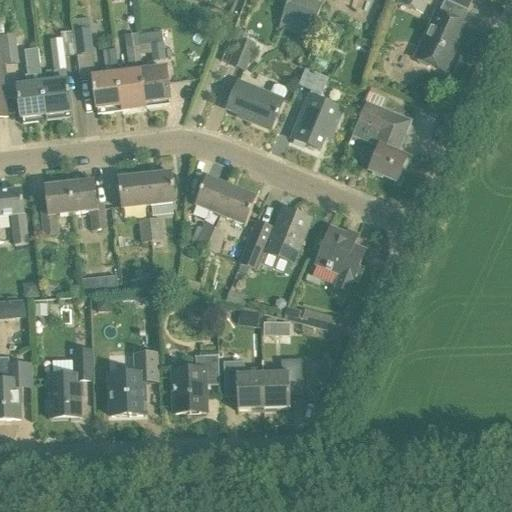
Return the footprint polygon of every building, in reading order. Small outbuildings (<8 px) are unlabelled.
[(309,40),(321,5),(306,0),(288,0),(278,30),(309,40)] [(464,26),(469,13),(446,3),(441,16),(437,15),(417,64),(450,77),(470,28),(464,26)] [(74,32),(77,58),(93,55),(88,19),(71,21),(73,33),(74,32)] [(64,59),(77,58),(74,32),(73,33),(60,34),(61,43),(49,45),(53,84),(42,85),(46,118),(71,115),(67,82),(64,59)] [(139,56),(140,56),(151,55),(152,62),(164,61),(161,32),(137,35),(139,56)] [(0,48),(2,66),(18,64),(14,35),(0,36),(0,48)] [(142,73),(140,56),(139,56),(137,35),(124,37),(129,74),(118,76),(117,76),(121,108),(145,105),(141,73),(142,73)] [(212,43),(199,39),(186,73),(200,78),(212,43)] [(245,72),(256,46),(240,39),(230,65),(245,72)] [(38,50),(24,52),(24,54),(27,77),(25,77),(26,87),(18,88),(22,121),(46,118),(42,85),(38,50)] [(117,76),(118,76),(115,51),(102,52),(105,77),(93,79),(97,111),(121,108),(117,76)] [(141,73),(145,105),(170,102),(166,70),(142,73),(141,73)] [(298,88),(311,93),(318,77),(305,72),(298,88)] [(269,95),(239,83),(227,112),(247,120),(246,122),(270,132),(283,101),(286,93),(285,89),(276,86),(273,87),(269,95)] [(0,92),(0,114),(11,115),(12,93),(0,92)] [(334,133),(343,112),(309,97),(291,140),(320,152),(329,131),(334,133)] [(400,149),(403,140),(379,130),(387,112),(366,103),(356,127),(376,135),(371,146),(379,149),(369,173),(396,184),(407,159),(393,154),(396,148),(400,149)] [(145,177),(148,208),(175,205),(172,174),(145,177)] [(121,211),(148,208),(145,177),(118,180),(121,211)] [(220,218),(232,189),(206,179),(195,208),(220,218)] [(69,186),(73,216),(89,214),(90,227),(91,233),(107,231),(103,206),(97,207),(94,183),(69,186)] [(55,218),(73,216),(69,186),(44,189),(47,212),(40,213),(43,238),(58,237),(55,218)] [(232,189),(220,218),(246,228),(257,199),(232,189)] [(29,245),(25,216),(22,191),(0,193),(0,219),(10,218),(13,247),(29,245)] [(294,266),(312,222),(282,210),(264,254),(294,266)] [(150,221),(152,244),(163,243),(161,220),(150,221)] [(141,246),(152,244),(150,221),(138,223),(141,246)] [(206,252),(215,231),(205,226),(201,235),(197,233),(192,246),(206,252)] [(358,285),(365,269),(359,267),(365,252),(354,247),(357,240),(330,229),(315,267),(340,277),(335,289),(348,294),(353,283),(358,285)] [(215,231),(206,252),(216,256),(225,235),(215,231)] [(240,308),(242,297),(232,294),(240,275),(235,273),(227,293),(229,293),(225,304),(240,308)] [(117,278),(96,280),(98,296),(119,294),(117,278)] [(197,293),(200,285),(185,281),(183,290),(197,293)] [(37,283),(23,284),(24,298),(39,296),(37,283)] [(28,302),(10,304),(11,321),(29,319),(28,302)] [(47,316),(46,304),(33,305),(33,317),(47,316)] [(304,313),(286,309),(283,322),(333,334),(337,319),(304,311),(304,313)] [(260,316),(241,314),(239,327),(259,328),(260,316)] [(273,338),(274,324),(264,324),(263,338),(273,338)] [(158,355),(158,345),(136,346),(136,356),(133,356),(133,377),(109,378),(111,418),(145,417),(144,385),(160,385),(159,355),(158,355)] [(49,421),(81,419),(80,385),(94,384),(93,351),(71,352),(72,376),(47,377),(49,421)] [(0,422),(20,422),(19,390),(32,389),(31,366),(6,367),(7,383),(0,383),(0,422)] [(308,368),(296,368),(297,397),(309,396),(308,368)] [(174,416),(206,414),(205,373),(172,374),(174,416)] [(263,376),(264,411),(290,410),(289,375),(263,376)] [(238,412),(264,411),(263,376),(236,377),(238,412)]
